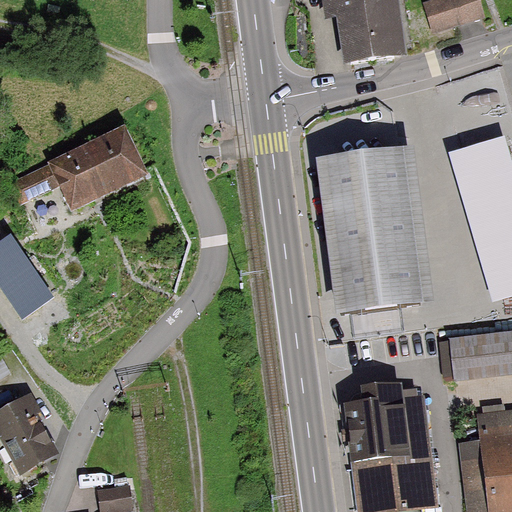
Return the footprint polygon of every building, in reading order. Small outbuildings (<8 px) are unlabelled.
[(345,68),(409,59),(400,0),(322,0),(325,22),(338,21),(345,68)] [(437,0),(424,4),(433,36),(487,19),(480,0),(437,0)] [(150,178),(126,128),(48,165),(49,167),(10,185),(21,206),(60,188),(73,214),(150,178)] [(511,160),(506,140),(449,157),(493,307),(511,301),(511,160)] [(317,164),(336,320),(433,307),(413,152),(317,164)] [(55,297),(12,233),(0,241),(0,285),(23,319),(55,297)] [(454,383),(454,385),(511,378),(511,335),(450,342),(450,343),(440,344),(444,384),(454,383)] [(345,409),(358,511),(426,511),(440,510),(426,397),(418,398),(418,391),(404,393),(403,386),(363,391),(365,407),(345,409)] [(0,441),(21,478),(59,456),(41,426),(43,425),(39,417),(43,415),(32,396),(0,413),(0,441)] [(511,511),(511,412),(479,416),(482,444),(460,446),(467,511),(511,511)] [(133,511),(131,488),(98,492),(100,511),(133,511)]
